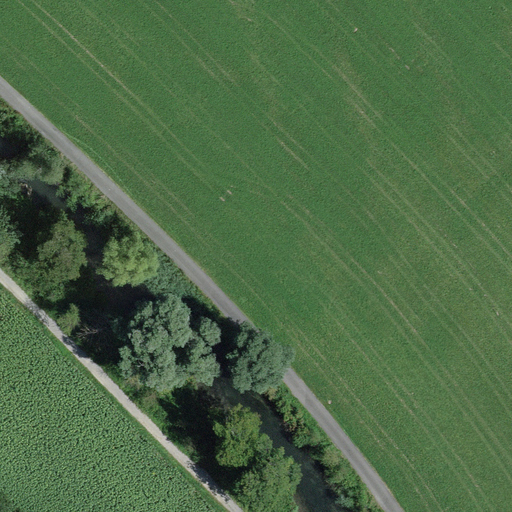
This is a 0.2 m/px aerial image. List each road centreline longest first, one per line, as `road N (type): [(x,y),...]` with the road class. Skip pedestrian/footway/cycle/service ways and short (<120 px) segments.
road 1 (track): [(0,87),(252,337),(391,511)]
road 2 (track): [(234,511),(0,280)]
